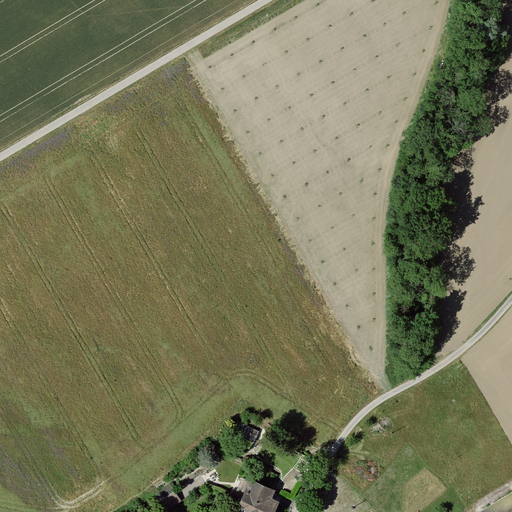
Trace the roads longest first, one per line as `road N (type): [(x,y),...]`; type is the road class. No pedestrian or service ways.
road 1 (track): [(0,157),(266,0)]
road 2 (track): [(511,299),(460,351),(365,410),(297,511)]
